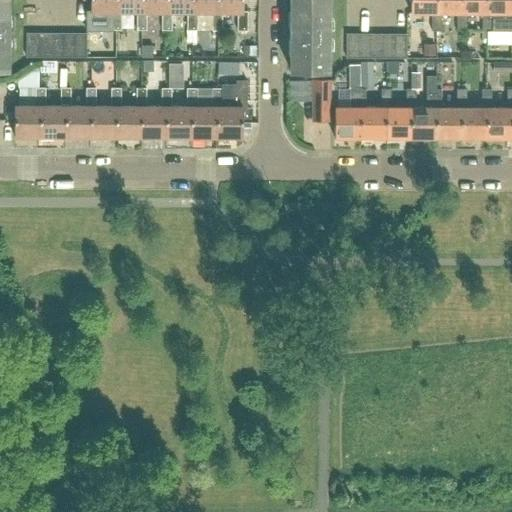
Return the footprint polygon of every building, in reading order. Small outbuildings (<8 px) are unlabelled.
[(0,0),(0,29),(8,30),(8,0),(0,0)] [(121,30),(121,12),(116,12),(115,0),(90,0),(90,11),(111,12),(111,29),(121,30)] [(146,30),(146,12),(141,12),(141,0),(115,0),(116,12),(121,12),(136,12),(136,30),(146,30)] [(172,30),(172,12),(166,12),(166,0),(141,0),(141,12),(146,12),(162,12),(162,30),(172,30)] [(197,30),(197,12),(192,12),(191,0),(166,0),(166,12),(172,12),(186,12),(186,30),(197,30)] [(222,30),(222,12),(217,12),(217,0),(191,0),(192,12),(197,12),(212,12),(212,30),(222,30)] [(243,0),(217,0),(217,12),(222,12),(237,12),(237,30),(247,30),(247,11),(244,11),(243,0)] [(329,33),(328,0),(290,0),(290,33),(329,33)] [(437,12),(436,0),(410,0),(411,12),(431,12),(431,31),(442,31),(442,12),(437,12)] [(436,0),(437,12),(442,12),(456,12),(456,31),(467,31),(467,12),(462,12),(461,0),(436,0)] [(461,0),(462,12),(467,12),(482,12),(482,31),(492,31),(492,12),(487,12),(487,0),(461,0)] [(492,31),(507,31),(511,31),(511,0),(487,0),(487,12),(492,12),(492,31)] [(8,30),(0,29),(0,69),(8,69),(8,30)] [(38,33),(28,33),(26,33),(26,57),(39,57),(38,33)] [(50,33),(38,33),(39,57),(51,57),(50,33)] [(62,33),(50,33),(51,57),(63,57),(62,33)] [(74,33),(62,33),(63,57),(75,57),(74,33)] [(87,33),(74,33),(75,57),(87,57),(87,33)] [(329,33),(290,33),(290,70),(328,71),(329,33)] [(346,57),(358,57),(358,33),(346,33),(346,57)] [(358,57),(370,57),(370,33),(358,33),(358,57)] [(370,33),(370,57),(382,57),(382,33),(370,33)] [(382,57),(394,57),(394,33),(382,33),(382,57)] [(394,33),(394,57),(406,57),(406,33),(394,33)] [(39,87),(40,65),(15,78),(20,88),(20,99),(35,99),(35,87),(39,87)] [(411,107),(411,138),(436,138),(436,107),(441,107),(441,89),(436,89),(436,75),(426,75),(426,107),(415,107),(411,107)] [(243,137),(243,107),(247,107),(247,80),(237,80),(237,84),(222,84),(222,88),(223,88),(222,106),(217,106),(217,137),(243,137)] [(313,81),(313,121),(329,121),(329,81),(313,81)] [(41,106),(46,106),(46,88),(36,88),(36,106),(15,106),(14,136),(40,137),(41,106)] [(41,106),(40,137),(66,137),(66,106),(71,106),(71,88),(61,88),(61,106),(46,106),(41,106)] [(66,106),(66,137),(91,137),(91,105),(96,106),(96,88),(86,88),(86,106),(71,106),(66,106)] [(91,105),(91,137),(116,137),(116,106),(121,106),(121,88),(111,88),(111,106),(96,106),(91,105)] [(116,106),(116,137),(141,137),(141,106),(146,106),(146,88),(136,88),(136,106),(121,106),(116,106)] [(141,106),(141,137),(167,137),(167,106),(172,106),(172,88),(162,88),(161,106),(146,106),(141,106)] [(167,106),(167,137),(192,137),(192,106),(197,106),(197,88),(187,88),(187,106),(172,106),(167,106)] [(192,106),(192,137),(217,137),(217,106),(222,106),(223,88),(222,88),(212,88),(212,106),(197,106),(192,106)] [(380,107),(365,107),(361,107),(361,138),(386,138),(386,107),(390,107),(390,88),(380,88),(380,107)] [(456,107),(441,107),(436,107),(436,138),(461,138),(461,107),(466,107),(466,88),(456,88),(456,107)] [(511,107),(511,106),(511,88),(506,89),(506,107),(492,107),(486,107),(486,138),(511,138),(511,107)] [(361,107),(365,107),(365,89),(350,89),(350,106),(334,107),(334,138),(361,138),(361,107)] [(411,107),(415,107),(415,89),(406,89),(406,107),(390,107),(386,107),(386,138),(411,138),(411,107)] [(486,107),(492,107),(492,89),(481,89),(481,107),(466,107),(461,107),(461,138),(486,138),(486,107)]
